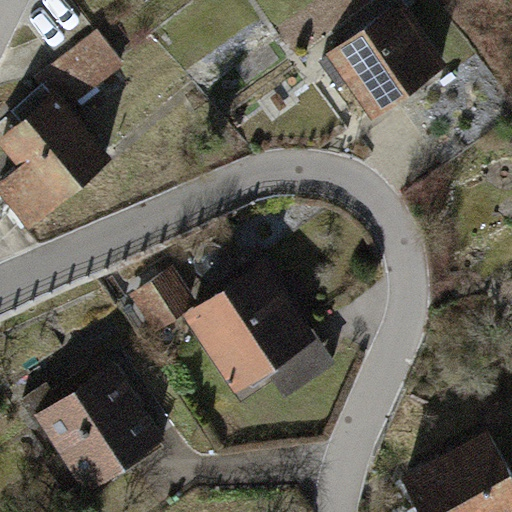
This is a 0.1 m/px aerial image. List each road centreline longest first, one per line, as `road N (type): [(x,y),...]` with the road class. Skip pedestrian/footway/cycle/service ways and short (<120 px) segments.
road 1 (residential): [(340,483),(404,334),(413,266),(392,209),(340,173),(265,172),(0,285)]
road 2 (residential): [(216,481),(340,483)]
